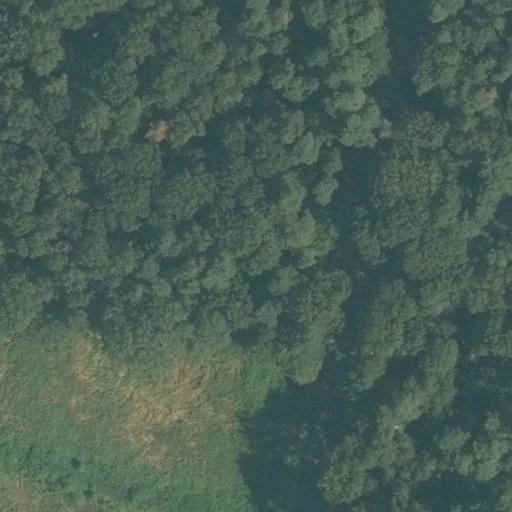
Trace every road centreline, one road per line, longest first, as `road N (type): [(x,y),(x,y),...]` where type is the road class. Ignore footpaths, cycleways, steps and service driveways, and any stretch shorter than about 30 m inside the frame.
road 1 (tertiary): [(311,511),(407,0)]
road 2 (track): [(511,299),(366,224)]
